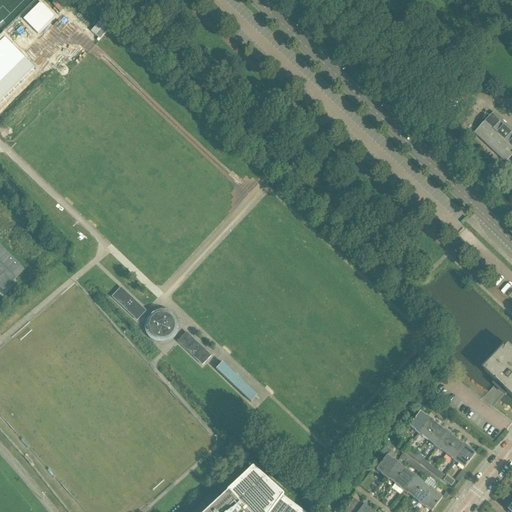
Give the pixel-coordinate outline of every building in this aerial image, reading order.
[(28,25),(37,35),(55,17),(40,3),(31,12),(26,17),(23,19),(23,20),(28,25)] [(24,67),(21,64),(24,60),(14,50),(9,45),(4,40),(0,43),(0,94),(2,92),(4,90),(9,85),(11,84),(26,69),(24,67)] [(458,102),(451,95),(434,112),(438,116),(446,107),(450,110),(458,102)] [(474,133),(505,163),(511,155),(511,131),(493,113),(474,133)] [(461,115),(454,123),(448,128),(454,134),(467,121),(461,115)] [(495,385),(505,394),(506,395),(507,393),(511,397),(511,349),(510,348),(507,351),(505,349),(484,372),(496,383),(495,385)] [(250,403),(257,396),(222,363),(216,371),(250,403)] [(414,432),(417,435),(429,419),(426,417),(425,417),(420,413),(419,413),(409,427),(415,431),(414,432)] [(422,436),(427,440),(438,427),(437,426),(437,427),(432,423),(433,422),(429,419),(417,435),(421,437),(422,436)] [(408,429),(407,429),(404,427),(397,436),(401,439),(408,429)] [(432,446),(436,449),(448,433),(444,431),(443,431),(438,427),(427,440),(427,441),(433,445),(432,446)] [(446,455),(457,441),(456,441),(450,437),(451,436),(448,433),(436,449),(439,451),(440,450),(446,455),(445,455),(446,455)] [(451,460),(454,463),(466,447),(462,445),(457,441),(446,455),(451,459),(451,460)] [(385,452),(388,455),(394,448),(390,445),(385,452)] [(466,447),(454,463),(458,465),(458,464),(464,468),(464,469),(475,455),(474,454),(474,455),(469,451),(469,450),(466,447)] [(404,452),(413,459),(416,455),(407,448),(404,452)] [(400,458),(409,465),(412,461),(403,455),(400,458)] [(413,459),(423,466),(426,462),(416,455),(413,459)] [(381,476),(384,478),(396,463),(393,460),(392,461),(387,457),(386,456),(376,471),(382,475),(381,476)] [(409,465),(418,472),(421,468),(412,461),(409,465)] [(423,466),(433,473),(435,470),(426,462),(423,466)] [(389,480),(394,484),(404,471),(405,470),(404,470),(399,466),(400,466),(396,463),(384,478),(388,481),(389,480)] [(418,472),(427,479),(430,475),(421,468),(418,472)] [(283,497),(251,469),(243,476),(242,476),(234,483),(235,484),(205,511),(299,511),(282,498),(283,497)] [(435,470),(433,473),(441,480),(444,476),(435,470)] [(399,490),(403,492),(415,477),(411,474),(410,475),(404,471),(394,484),(394,485),(394,484),(400,489),(399,490)] [(465,473),(462,471),(455,480),(458,482),(465,473)] [(430,475),(427,479),(437,486),(439,482),(430,475)] [(412,499),(423,485),(417,480),(418,480),(415,477),(403,492),(406,495),(407,494),(413,498),(412,499)] [(418,504),(421,506),(433,491),(429,488),(429,489),(424,485),(423,485),(412,499),(413,499),(418,503),(418,504)] [(443,496),(446,499),(452,492),(448,489),(443,496)] [(433,491),(421,506),(425,509),(425,508),(430,511),(431,511),(442,498),(441,498),(436,494),(433,491)] [(358,511),(363,506),(359,504),(359,505),(353,500),(354,500),(353,500),(344,511),(358,511)]
